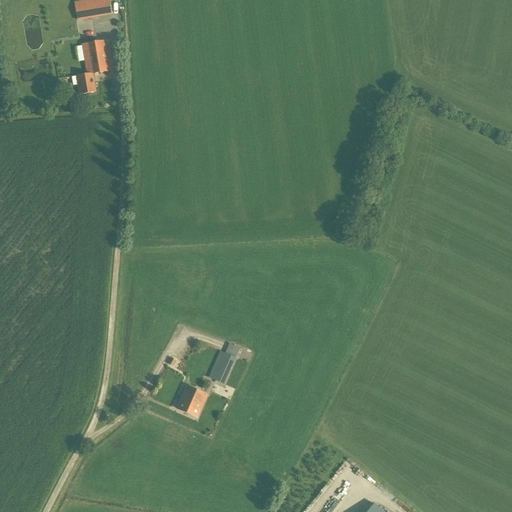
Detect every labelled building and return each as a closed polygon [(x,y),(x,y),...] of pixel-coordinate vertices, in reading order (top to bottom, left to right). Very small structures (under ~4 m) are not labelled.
[(88,0),(74,2),(77,19),(99,16),(99,17),(112,15),(109,0),(88,0)] [(83,45),(87,73),(93,72),(94,72),(96,73),(112,70),(107,41),(83,45)] [(93,72),(87,73),(88,74),(77,76),(80,95),(96,92),(93,74),(96,73),(94,72),(93,72)] [(209,378),(224,385),(236,358),(238,359),(242,350),(240,349),(240,348),(229,344),(225,353),(221,352),(209,378)] [(207,395),(187,386),(177,409),(197,418),(207,395)]
